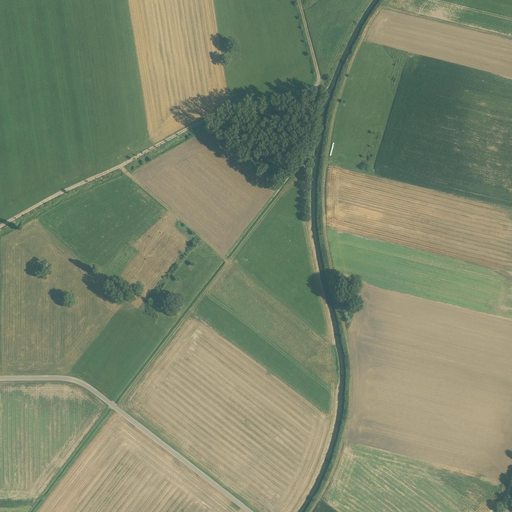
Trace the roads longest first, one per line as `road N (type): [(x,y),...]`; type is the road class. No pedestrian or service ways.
road 1 (track): [(309,511),(331,473),(348,412),(350,363),(322,207),(332,118),(352,59),(379,7),(511,41)]
road 2 (unclassified): [(0,382),(78,382),(247,511)]
road 3 (track): [(0,229),(208,119),(244,110)]
road 4 (track): [(123,169),(228,263)]
